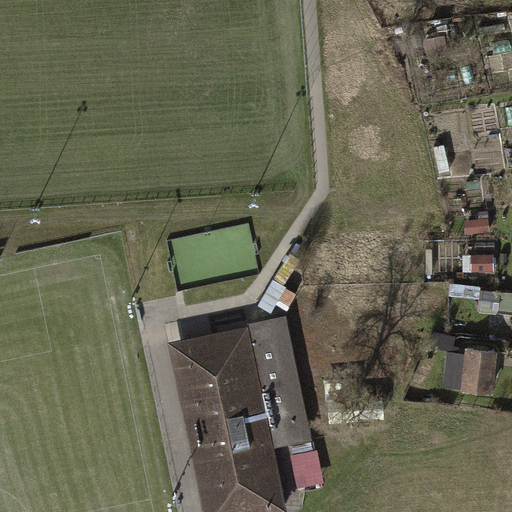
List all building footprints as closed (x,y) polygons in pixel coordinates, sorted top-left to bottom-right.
[(447,41),(433,43),(435,57),(450,54),(447,41)] [(448,146),(435,148),(439,171),(453,168),(448,146)] [(465,193),(447,197),(455,233),(473,229),(465,193)] [(497,256),(477,256),(477,271),(497,272),(497,256)] [(466,286),(452,286),(452,295),(466,295),(466,286)] [(505,290),(485,288),(483,311),(502,313),(505,290)] [(291,315),(171,339),(205,511),(271,511),(289,508),(277,446),(316,438),(291,315)] [(501,348),(469,346),(468,354),(449,352),(446,389),(497,393),(501,348)] [(415,395),(423,377),(394,365),(386,383),(415,395)] [(430,402),(401,398),(398,421),(427,425),(430,402)]
